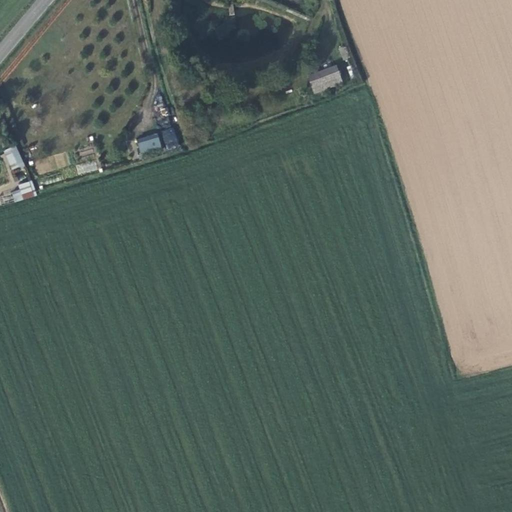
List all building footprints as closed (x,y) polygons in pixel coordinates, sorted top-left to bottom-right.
[(333,71),(306,80),(311,95),(338,85),(333,71)] [(161,131),(167,149),(179,145),(173,127),(161,131)] [(22,168),(13,144),(0,149),(0,156),(8,175),(22,168)] [(150,144),(131,149),(133,160),(153,154),(150,144)] [(77,174),(97,171),(96,161),(76,164),(77,174)] [(21,202),(35,198),(29,183),(16,188),(18,195),(21,202)] [(13,205),(21,202),(18,195),(11,198),(13,205)]
